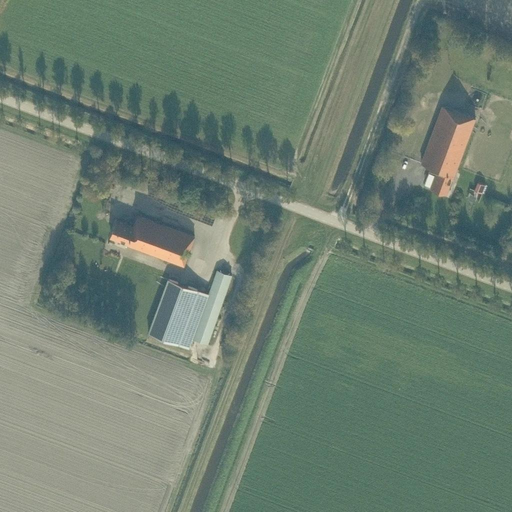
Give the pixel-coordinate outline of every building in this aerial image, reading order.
[(454,176),(476,117),(444,106),(422,163),(438,169),(431,187),(446,193),(452,175),(454,176)] [(468,188),(477,192),(480,183),(472,180),(468,188)] [(110,237),(184,265),(195,236),(138,214),(133,226),(116,220),(110,237)] [(199,259),(197,265),(205,267),(207,262),(199,259)] [(208,343),(232,274),(217,269),(209,291),(193,338),(208,343)] [(148,332),(190,346),(209,291),(168,277),(148,332)]
